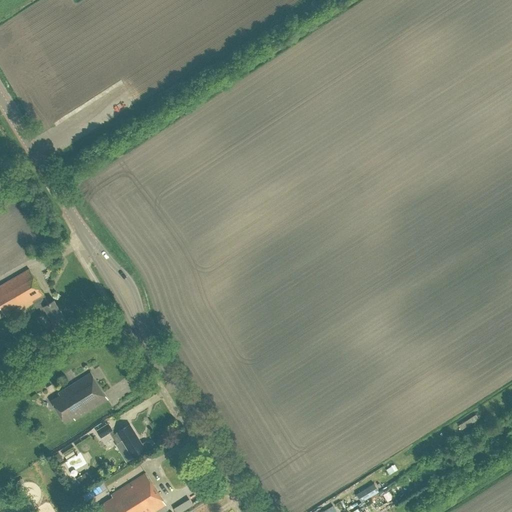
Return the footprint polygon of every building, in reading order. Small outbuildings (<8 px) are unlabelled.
[(34,302),(44,296),(45,296),(29,269),(0,286),(0,317),(5,315),(7,318),(34,302)] [(54,300),(49,303),(44,296),(34,302),(37,308),(40,306),(53,329),(62,323),(59,318),(63,315),(54,300)] [(75,420),(107,399),(91,373),(58,393),(60,395),(51,400),(65,422),(73,417),(75,420)] [(123,440),(133,457),(145,450),(146,451),(153,447),(150,442),(148,442),(146,442),(144,442),(142,443),(130,424),(114,434),(108,424),(97,430),(101,437),(110,432),(117,444),(123,440)] [(64,460),(59,452),(54,456),(58,463),(64,460)] [(387,501),(414,484),(406,472),(379,488),(387,501)] [(99,511),(118,511),(156,489),(146,473),(112,495),(113,497),(104,503),(105,504),(97,509),(99,511)] [(362,501),(379,490),(373,482),(356,492),(362,501)] [(156,489),(118,511),(154,511),(166,504),(156,489)]
